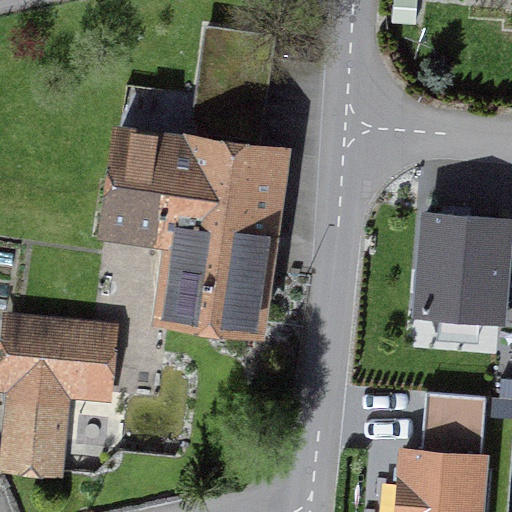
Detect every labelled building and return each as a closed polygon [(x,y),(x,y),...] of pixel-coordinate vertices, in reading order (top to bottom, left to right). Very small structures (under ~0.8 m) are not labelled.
[(209,31),(196,123),(259,132),(272,40),(209,31)] [(166,315),(246,327),(270,154),(116,135),(102,231),(160,240),(164,230),(177,232),(166,315)] [(499,315),(505,220),(478,218),(424,214),(418,309),(499,315)] [(53,470),(62,390),(90,393),(96,333),(6,324),(0,383),(0,384),(11,385),(2,466),(53,470)] [(398,511),(476,511),(486,399),(425,395),(421,448),(404,447),(398,511)]
